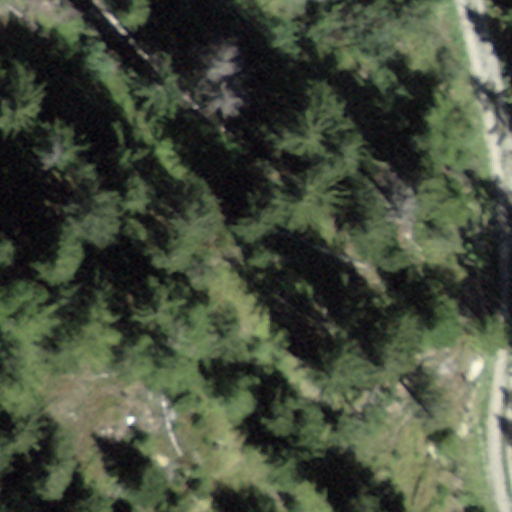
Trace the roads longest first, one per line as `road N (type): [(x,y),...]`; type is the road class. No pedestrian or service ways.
road 1 (track): [(511,221),(498,120),(467,0)]
road 2 (track): [(511,493),(511,319)]
